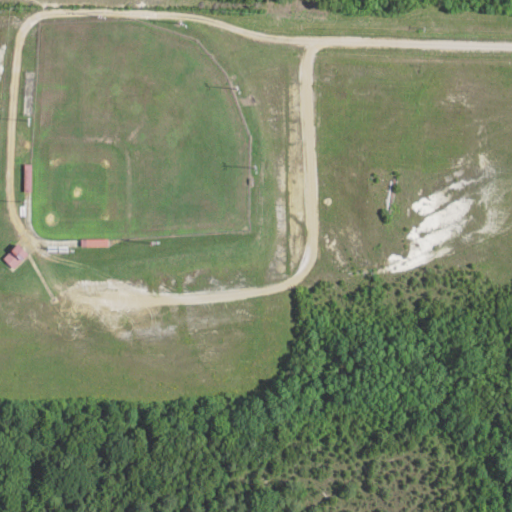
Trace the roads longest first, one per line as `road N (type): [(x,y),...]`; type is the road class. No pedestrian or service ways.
road 1 (track): [(40,6),(158,8),(325,36),(511,38)]
road 2 (track): [(325,36),(311,72),(321,232),(305,273),(109,294)]
